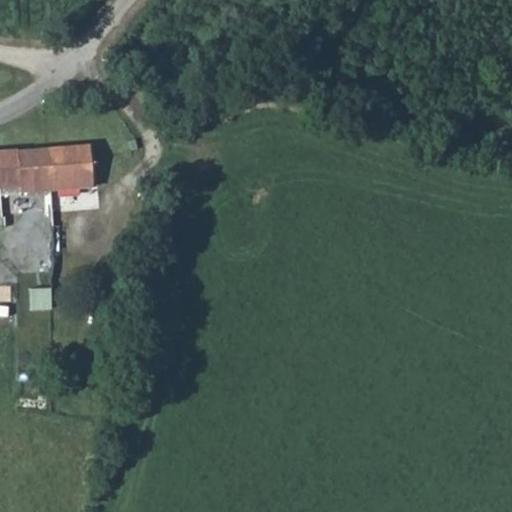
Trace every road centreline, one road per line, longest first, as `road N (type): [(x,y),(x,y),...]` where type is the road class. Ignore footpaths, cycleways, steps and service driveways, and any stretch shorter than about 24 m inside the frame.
road 1 (track): [(120,511),(181,221),(155,134),(83,58),(0,52)]
road 2 (unclassified): [(0,112),(59,86),(132,0)]
